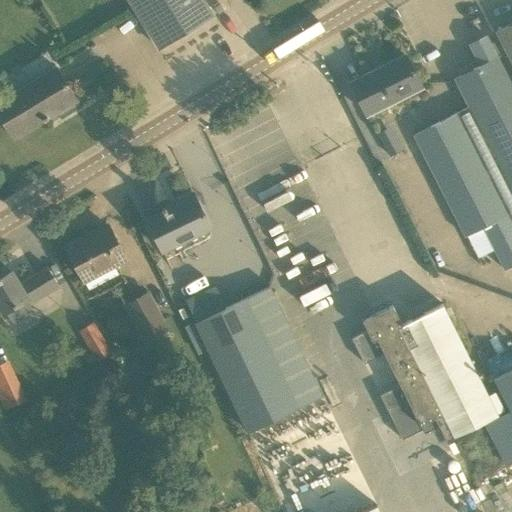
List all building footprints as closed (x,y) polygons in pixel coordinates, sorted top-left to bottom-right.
[(129,0),(159,48),(212,16),(202,0),(129,0)] [(212,7),(216,14),(221,10),(217,3),(212,7)] [(511,62),(511,22),(496,31),(511,62)] [(504,270),(511,266),(511,85),(486,35),(469,44),(480,65),(454,78),(468,106),(417,134),(468,234),(481,228),(504,270)] [(367,116),(422,89),(405,54),(350,82),(367,116)] [(0,116),(13,137),(76,99),(56,65),(0,100),(0,116)] [(389,154),(402,148),(392,125),(379,130),(389,154)] [(210,227),(193,192),(192,193),(194,197),(166,210),(164,206),(160,208),(162,212),(146,220),(159,252),(210,227)] [(105,271),(124,260),(107,225),(66,247),(83,277),(103,264),(105,271)] [(58,284),(48,267),(19,284),(11,271),(0,277),(0,307),(3,312),(29,296),(31,301),(58,284)] [(195,321),(248,431),(326,394),(273,284),(195,321)] [(166,332),(168,331),(147,292),(124,304),(144,343),(148,341),(166,332)] [(488,395),(442,303),(401,323),(392,305),(362,320),(367,330),(351,337),(364,363),(384,352),(400,384),(380,395),(402,439),(422,429),(424,433),(439,425),(446,440),(497,415),(497,414),(505,410),(495,391),(488,395)] [(97,360),(111,351),(93,322),(79,331),(97,360)] [(9,357),(0,360),(0,401),(3,408),(27,397),(9,357)] [(509,411),(484,424),(506,466),(511,462),(511,368),(492,379),(509,411)] [(381,511),(377,502),(355,511),(381,511)]
